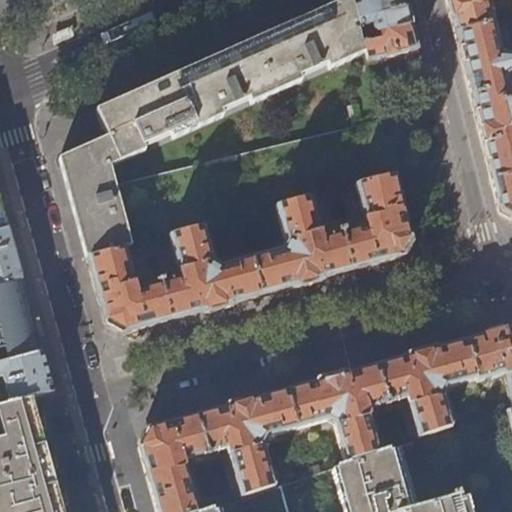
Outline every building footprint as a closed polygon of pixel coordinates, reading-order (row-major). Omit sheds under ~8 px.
[(361,39),(359,31),(351,0),(347,0),(291,25),(214,60),(134,95),(96,112),(102,126),(108,138),(59,160),(63,176),(69,197),(75,221),(85,258),(125,248),(139,244),(154,240),(167,237),(205,227),(228,221),(253,214),(276,208),(311,199),(325,195),(341,191),(354,188),(396,177),(382,119),(116,186),(111,167),(145,152),(143,147),(172,135),(173,139),(224,117),(222,112),(250,100),(252,105),(302,82),(300,78),(327,66),(329,71),(365,54),(361,39)] [(351,0),(359,31),(370,29),(372,34),(377,37),(379,37),(380,42),(370,45),(368,37),(361,39),(365,54),(368,65),(417,52),(413,32),(404,0),(351,0)] [(491,0),(445,0),(450,19),(490,180),(498,214),(511,221),(511,105),(508,88),(511,86),(511,82),(511,78),(506,80),(505,79),(511,74),(511,55),(499,54),(488,5),(489,4),(490,5),(492,3),(491,2),(491,1),(491,0)] [(511,10),(501,13),(503,21),(511,18),(511,10)] [(402,204),(396,177),(354,188),(364,224),(321,237),(311,199),(276,208),(284,243),(281,248),(221,266),(214,262),(205,227),(167,237),(179,279),(137,289),(125,248),(85,258),(90,277),(103,323),(125,335),(197,315),(327,279),(377,265),(398,259),(411,238),(402,204)] [(342,197),(341,191),(325,195),(327,200),(342,197)] [(3,214),(0,201),(0,232),(8,230),(3,214)] [(254,220),(253,214),(228,221),(229,227),(254,220)] [(16,260),(8,230),(0,232),(0,285),(22,280),(16,260)] [(155,246),(154,240),(139,244),(141,251),(155,246)] [(0,364),(42,353),(39,344),(22,280),(0,285),(0,364)] [(447,393),(476,384),(477,389),(505,375),(511,373),(511,327),(445,346),(349,373),(309,384),(218,409),(185,418),(151,428),(139,449),(149,484),(156,511),(197,511),(199,511),(186,463),(227,452),(240,498),(275,486),(264,448),(266,442),(326,425),(333,427),(343,463),(380,451),(369,413),(406,400),(417,439),(485,416),(484,411),(452,420),(446,396),(447,393)] [(42,353),(0,364),(0,377),(3,377),(10,404),(31,399),(53,393),(51,385),(42,353)] [(38,426),(31,399),(10,404),(0,406),(0,425),(3,439),(0,439),(0,511),(62,511),(62,510),(55,486),(38,426)] [(389,448),(380,451),(343,463),(336,466),(349,511),(466,511),(462,495),(405,510),(389,448)] [(295,472),(298,479),(319,472),(316,465),(295,472)] [(287,511),(280,484),(275,486),(240,498),(232,501),(207,509),(199,511),(197,511),(287,511)] [(207,509),(232,501),(230,494),(205,502),(207,509)]
